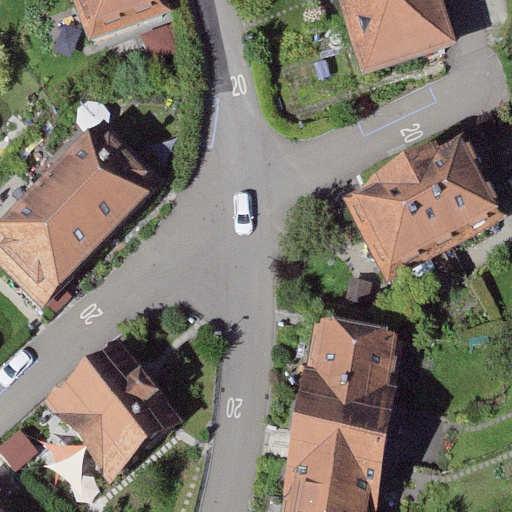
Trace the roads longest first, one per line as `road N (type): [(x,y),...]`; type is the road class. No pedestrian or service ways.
road 1 (residential): [(458,0),(487,85),(227,215)]
road 2 (residential): [(227,215),(0,416)]
road 3 (residential): [(223,511),(250,364),(227,215)]
road 4 (residential): [(227,215),(228,93),(206,0)]
